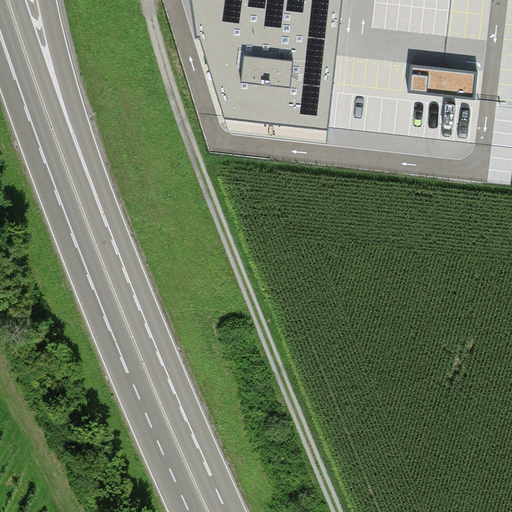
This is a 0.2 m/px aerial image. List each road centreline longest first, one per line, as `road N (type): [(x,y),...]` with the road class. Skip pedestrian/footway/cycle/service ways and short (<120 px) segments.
road 1 (track): [(146,0),(164,79),(333,511)]
road 2 (trunk): [(91,232),(207,511)]
road 3 (trunk): [(91,232),(47,0)]
road 4 (trunk): [(9,0),(68,174)]
road 5 (trunk): [(0,31),(68,174)]
